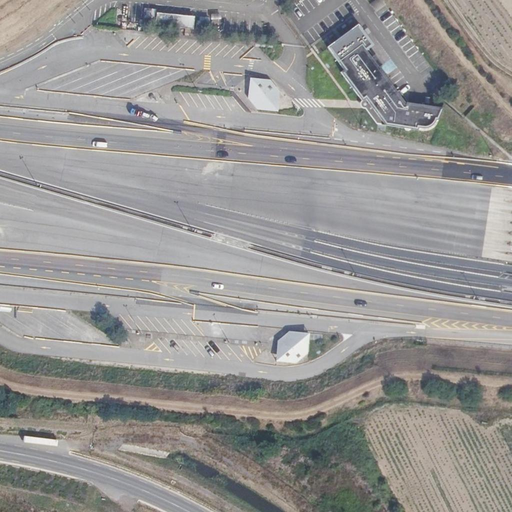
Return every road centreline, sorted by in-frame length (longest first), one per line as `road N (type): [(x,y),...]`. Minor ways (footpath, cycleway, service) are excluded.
road 1 (motorway): [(0,210),(511,286)]
road 2 (motorway): [(511,260),(0,184)]
road 3 (secondary): [(189,511),(119,480),(0,450)]
